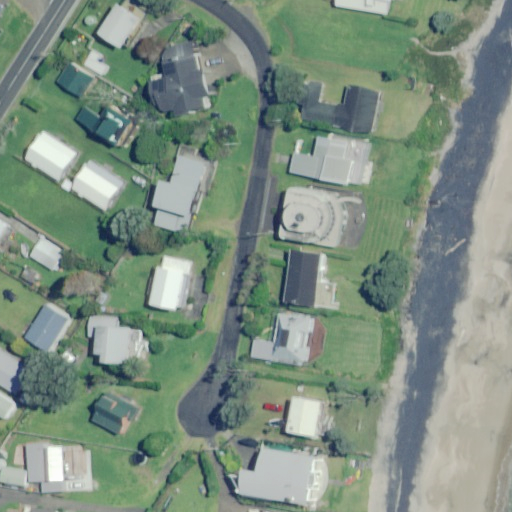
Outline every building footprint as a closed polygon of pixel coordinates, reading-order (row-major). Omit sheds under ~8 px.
[(155,10),(139,0),(128,0),(107,33),(129,48),(155,10)] [(343,0),(342,6),(393,14),(395,1),(400,1),(400,0),(343,0)] [(208,70),(200,40),(166,49),(172,73),(156,77),(166,114),(183,109),(184,115),(217,106),(215,96),(218,95),(211,69),(208,70)] [(104,54),(97,49),(88,65),(106,75),(111,67),(100,60),(104,54)] [(99,78),(74,62),(62,82),(86,98),(99,78)] [(326,84),(312,82),(305,122),(376,134),(383,91),(353,86),(350,103),(324,99),(326,84)] [(90,106),(82,119),(126,148),(143,123),(116,105),(107,118),(90,106)] [(57,135),(56,136),(48,131),(46,135),(44,134),(39,142),(41,143),(31,159),(38,164),(37,165),(42,169),(43,167),(65,181),(83,153),(64,141),(65,140),(57,135)] [(372,144),(323,136),(320,157),(300,153),(296,174),(365,186),(372,144)] [(217,169),(212,168),(213,163),(195,158),(198,148),(183,144),(179,159),(184,161),(179,181),(172,179),(159,225),(194,234),(206,189),(211,190),(217,169)] [(77,189),(84,193),(83,195),(88,198),(89,196),(112,210),(129,182),(112,171),(113,169),(106,164),(104,167),(94,161),(92,164),(90,163),(86,170),(88,171),(77,189)] [(344,247),(350,209),(342,196),(297,189),(289,238),(344,247)] [(0,256),(4,251),(0,248),(0,246),(14,225),(0,216),(0,256)] [(69,254),(46,239),(34,256),(58,271),(69,254)] [(331,253),(299,248),(291,302),(332,308),(335,287),(325,286),(331,253)] [(169,256),(165,278),(157,276),(153,294),(161,296),(159,305),(185,310),(195,261),(169,256)] [(43,277),(31,268),(24,276),(36,286),(43,277)] [(74,319),(52,305),(31,338),(54,352),(74,319)] [(309,366),(310,360),(322,352),(324,333),(314,321),(315,317),(282,313),(276,362),(309,366)] [(111,354),(110,363),(151,366),(153,342),(148,342),(148,331),(139,330),(140,328),(121,327),(122,318),(94,316),(93,336),(104,337),(103,354),(111,354)] [(37,371),(0,347),(0,381),(21,395),(37,371)] [(20,404),(0,391),(0,412),(11,419),(20,404)] [(139,406),(113,392),(98,420),(124,434),(139,406)] [(330,402),(302,397),(296,432),(323,437),(330,402)] [(324,463),(325,456),(272,448),(269,472),(254,470),(250,495),(318,504),(319,497),(322,496),(324,493),(325,491),(327,488),(328,485),(329,482),(329,479),(329,476),(329,473),(328,470),(327,467),(326,465),(324,463)] [(48,453),(36,454),(37,483),(66,482),(65,461),(48,461),(48,453)] [(31,470),(15,469),(14,484),(30,485),(31,470)]
